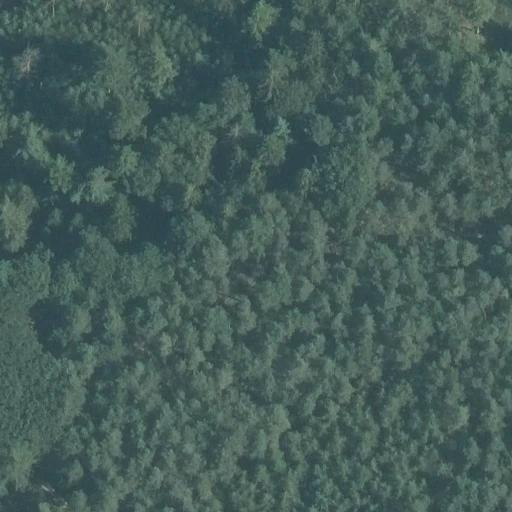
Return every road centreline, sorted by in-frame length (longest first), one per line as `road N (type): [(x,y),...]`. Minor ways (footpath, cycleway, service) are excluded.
road 1 (track): [(404,177),(23,461)]
road 2 (track): [(511,229),(470,238),(439,221),(267,0)]
